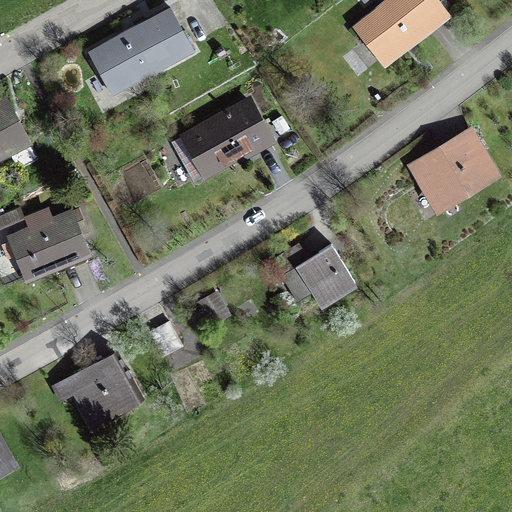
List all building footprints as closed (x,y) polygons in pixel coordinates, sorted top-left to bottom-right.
[(450,13),(439,0),(394,0),(387,6),(384,2),(353,26),(371,49),(387,37),(400,52),(450,13)] [(89,51),(112,93),(193,49),(170,6),(133,26),(136,31),(128,35),(125,31),(89,51)] [(0,101),(0,155),(28,141),(5,99),(0,101)] [(254,149),(271,139),(249,100),(173,140),(194,179),(253,146),(254,149)] [(272,121),(280,133),(289,127),(282,115),(272,121)] [(442,151),(440,148),(413,164),(439,206),(495,173),(471,133),(442,151)] [(18,208),(0,215),(0,226),(22,217),(18,208)] [(27,218),(31,228),(11,236),(28,276),(87,251),(78,230),(85,227),(77,209),(51,219),(47,209),(27,218)] [(297,301),(312,292),(319,303),(355,281),(331,243),(307,258),(298,243),(273,258),(282,273),(280,275),(297,301)] [(214,294),(201,302),(212,321),(219,317),(215,311),(222,307),(214,294)] [(169,320),(150,331),(163,355),(182,344),(169,320)] [(143,398),(116,350),(67,377),(93,425),(143,398)] [(0,470),(11,464),(0,443),(0,470)]
